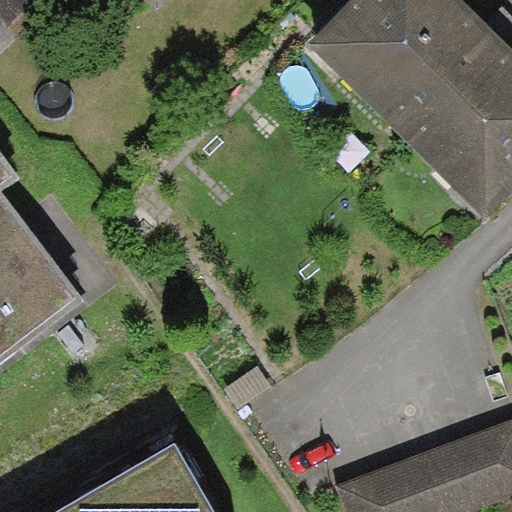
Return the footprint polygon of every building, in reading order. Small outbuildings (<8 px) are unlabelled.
[(45,0),(0,0),(0,21),(11,33),(45,0)] [(511,198),(511,69),(441,0),(371,0),(318,55),(489,222),(511,198)] [(0,164),(0,368),(81,306),(0,200),(0,190),(12,181),(0,164)] [(511,433),(337,494),(343,511),(474,511),(511,499),(511,433)] [(207,511),(174,453),(69,511),(207,511)]
